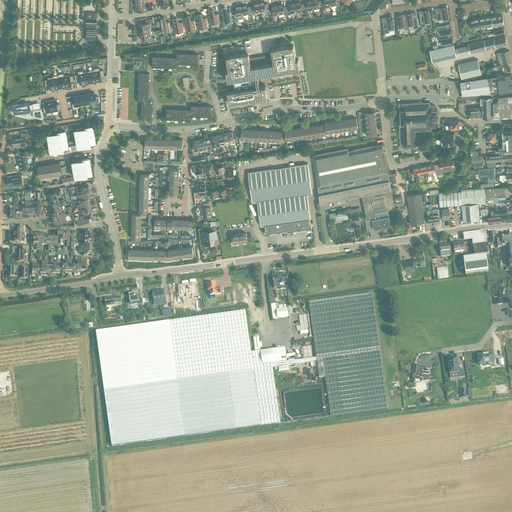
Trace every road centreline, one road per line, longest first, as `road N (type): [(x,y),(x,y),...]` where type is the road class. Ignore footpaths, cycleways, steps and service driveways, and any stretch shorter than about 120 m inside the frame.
road 1 (tertiary): [(120,276),(511,224)]
road 2 (residential): [(187,129),(275,109),(383,102)]
road 3 (residential): [(480,121),(469,124),(453,154),(394,163),(383,102)]
road 4 (tertiary): [(0,296),(120,276)]
road 5 (residential): [(111,15),(231,0)]
